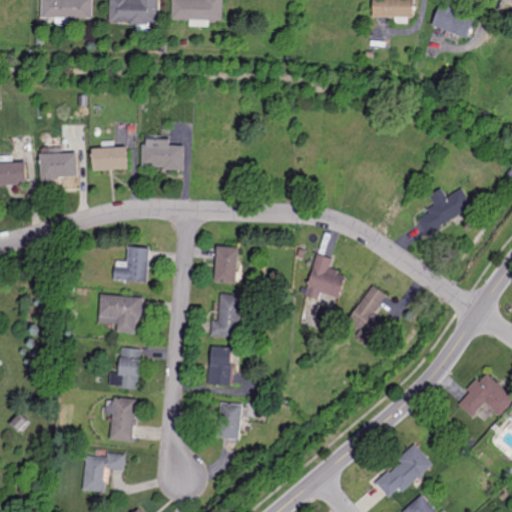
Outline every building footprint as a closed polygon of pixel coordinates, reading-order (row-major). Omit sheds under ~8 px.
[(30,0),(30,23),(0,22),(0,4),(10,4),(10,0),(30,0)] [(95,0),(95,17),(44,16),(44,0),(95,0)] [(160,0),(159,20),(151,21),(151,23),(131,22),(132,20),(112,20),(112,0),(160,0)] [(175,19),(175,0),(225,0),(225,19),(175,19)] [(415,0),(415,16),(375,16),(375,0),(415,0)] [(455,9),(456,7),(478,16),(469,37),(434,24),(442,4),(455,9)] [(511,69),(488,50),(502,33),(511,41),(511,69)] [(492,105),(487,100),(493,94),(498,98),(492,105)] [(433,141),(427,140),(430,129),(436,131),(433,141)] [(175,144),(186,144),(186,169),(169,169),(169,165),(146,165),(146,144),(147,143),(151,143),(151,145),(162,145),(162,138),(175,138),(175,144)] [(238,169),(203,168),(203,165),(196,165),(197,144),(239,145),(238,169)] [(98,169),(97,147),(132,145),(134,167),(98,169)] [(329,154),(332,154),(331,155),(344,157),(340,181),(306,176),(306,173),(304,173),(307,151),(308,151),(309,145),(330,148),(329,154)] [(291,173),(270,173),(270,168),(249,168),(249,148),(291,148),(291,173)] [(63,176),(63,179),(45,180),(44,153),(82,151),(83,175),(63,176)] [(0,184),(0,161),(29,161),(30,183),(0,184)] [(389,173),(395,163),(410,172),(394,202),(368,188),(368,190),(355,183),(367,161),(389,173)] [(349,175),(343,174),(345,162),(351,163),(349,175)] [(475,205),(443,225),(444,227),(430,235),(420,219),(432,212),(430,208),(438,204),(432,195),(444,188),(449,197),(465,188),(475,205)] [(239,282),(217,281),(219,245),(241,247),(239,282)] [(151,282),(118,279),(119,266),(131,267),(133,246),(155,247),(151,282)] [(341,298),(323,292),(320,300),(308,296),(310,289),(309,288),(316,268),(315,268),(319,254),(334,258),(331,267),(340,270),(339,274),(348,277),(341,298)] [(375,339),(370,336),(366,342),(358,336),(363,330),(350,320),(375,285),(389,294),(374,316),(386,325),(375,339)] [(146,320),(140,320),(139,333),(121,331),(122,324),(102,323),(105,294),(148,297),(146,320)] [(241,338),(213,336),(214,320),(221,321),(223,294),(244,295),(241,338)] [(233,364),(235,364),(234,386),(210,384),(211,363),(213,364),(214,346),(235,348),(233,364)] [(143,377),(142,377),(141,389),(126,388),(126,375),(122,375),(124,348),(144,349),(143,359),(144,359),(143,377)] [(501,416),(511,403),(511,393),(489,374),(482,382),(478,379),(468,390),(471,393),(460,406),(474,418),(486,403),(501,416)] [(137,441),(114,439),(116,414),(117,414),(118,401),(117,400),(117,397),(141,399),(137,441)] [(241,441),(220,438),(224,403),(245,405),(241,441)] [(22,433),(13,424),(23,413),(32,421),(22,433)] [(417,445),(375,481),(388,497),(399,488),(403,492),(434,465),(417,445)] [(128,469),(127,471),(114,470),(114,469),(109,467),(108,466),(107,480),(109,484),(108,493),(86,490),(89,456),(104,458),(104,457),(109,457),(109,458),(110,458),(110,454),(110,453),(129,455),(129,456),(128,469)] [(438,511),(424,495),(405,511),(438,511)]
